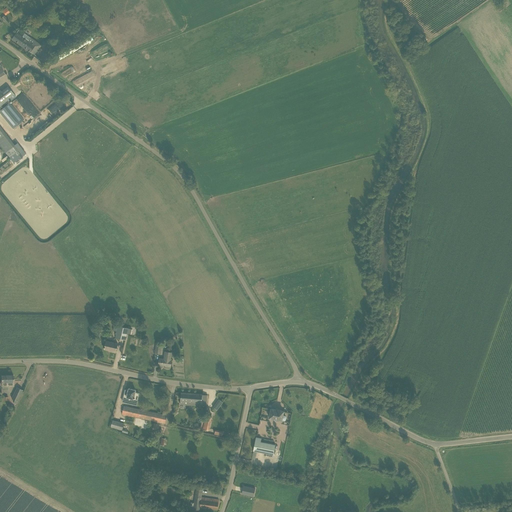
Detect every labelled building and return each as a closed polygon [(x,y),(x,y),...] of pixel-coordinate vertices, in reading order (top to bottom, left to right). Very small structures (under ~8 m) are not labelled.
[(5,15),(12,10),(7,4),(1,9),(5,15)] [(12,39),(34,55),(41,45),(25,34),(23,36),(16,32),(12,39)] [(67,44),(64,38),(58,41),(61,47),(67,44)] [(17,98),(8,87),(0,92),(0,112),(13,129),(24,120),(10,103),(17,98)] [(0,146),(14,163),(25,154),(17,143),(14,145),(6,134),(0,126),(0,146)] [(118,326),(115,338),(126,340),(128,328),(118,326)] [(111,351),(116,352),(118,343),(106,341),(104,349),(111,350),(111,351)] [(158,365),(171,367),(171,360),(172,353),(165,352),(164,359),(159,358),(158,365)] [(14,382),(14,375),(6,375),(6,376),(2,376),(2,375),(1,375),(2,386),(9,386),(13,386),(13,382),(14,382)] [(17,401),(22,390),(17,387),(11,398),(17,401)] [(138,399),(139,393),(135,392),(136,390),(129,388),(127,394),(127,396),(124,396),(123,401),(129,402),(130,397),(131,395),(134,396),(134,398),(138,399)] [(202,395),(181,393),(181,401),(187,401),(187,404),(206,406),(207,395),(202,395)] [(213,407),(217,410),(223,402),(219,399),(213,407)] [(122,414),(165,423),(167,415),(124,406),(122,414)] [(285,416),(283,415),(284,411),(271,409),(269,418),(282,421),(282,420),(284,421),(286,420),(286,417),(285,416)] [(211,416),(206,415),(205,420),(204,420),(202,429),(208,431),(211,416)] [(146,428),(148,420),(136,417),(134,425),(146,428)] [(122,430),(124,423),(112,420),(111,427),(122,430)] [(253,450),(257,451),(273,455),(276,444),(261,441),(261,438),(256,437),(253,450)] [(255,488),(243,486),(242,494),(254,496),(255,488)] [(200,507),(217,510),(219,500),(201,497),(202,489),(196,488),(193,509),(199,510),(200,507)]
